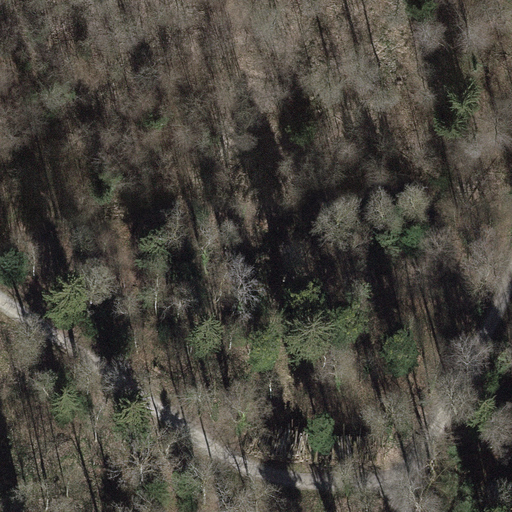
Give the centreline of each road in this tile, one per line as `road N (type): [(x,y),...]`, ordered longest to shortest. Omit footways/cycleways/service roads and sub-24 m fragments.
road 1 (track): [(0,301),(253,467),(321,483),(416,486)]
road 2 (track): [(416,486),(511,267)]
